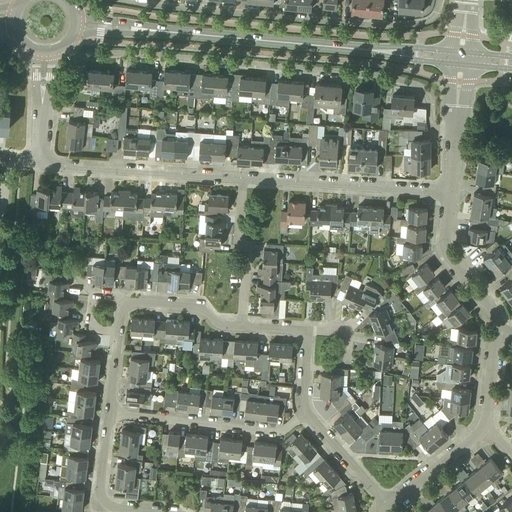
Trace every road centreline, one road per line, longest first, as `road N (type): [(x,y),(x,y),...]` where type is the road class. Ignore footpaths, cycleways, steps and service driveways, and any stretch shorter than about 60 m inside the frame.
road 1 (residential): [(456,131),(434,127),(427,91),(399,81),(131,53),(79,58),(66,92),(42,104)]
road 2 (residential): [(439,0),(435,16),(395,25),(120,0)]
road 3 (residential): [(244,328),(219,326),(196,306),(118,305),(108,412)]
road 4 (secondary): [(368,49),(161,31)]
road 5 (residential): [(450,190),(243,177)]
road 6 (residential): [(108,412),(279,430),(306,417)]
road 7 (residential): [(243,177),(42,164)]
road 8 (residential): [(495,332),(492,307),(445,247),(450,190)]
road 9 (residential): [(244,328),(246,251),(237,233),(243,177)]
road 10 (residential): [(306,417),(308,344),(301,333),(244,328)]
road 11 (residential): [(108,412),(100,490),(112,508),(140,511)]
road 12 (residential): [(392,505),(306,417)]
road 13 (residential): [(392,505),(486,428)]
